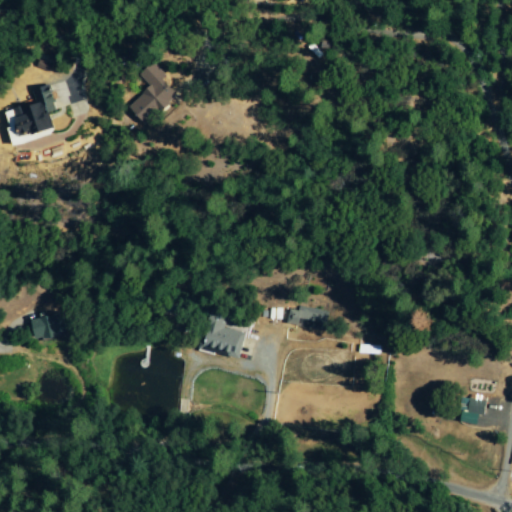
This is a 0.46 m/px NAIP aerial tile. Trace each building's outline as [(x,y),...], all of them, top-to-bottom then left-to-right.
[(134,110),(152,127),(184,92),(156,65),(145,77),(155,87),(134,110)] [(61,130),(55,115),(61,113),(61,98),(58,91),(58,87),(47,87),(38,91),(39,103),(20,110),(24,122),(24,126),(30,141),(30,144),(61,130)] [(285,325),(329,333),(332,314),(289,306),(285,325)] [(29,321),(36,343),(65,335),(59,313),(29,321)] [(201,349),(219,352),(217,362),(222,363),(222,358),(242,361),(247,334),(238,332),(238,329),(223,326),(224,317),(213,315),(212,322),(207,321),(201,349)] [(462,424),(477,425),(478,415),(484,416),(485,403),(465,400),(462,424)]
